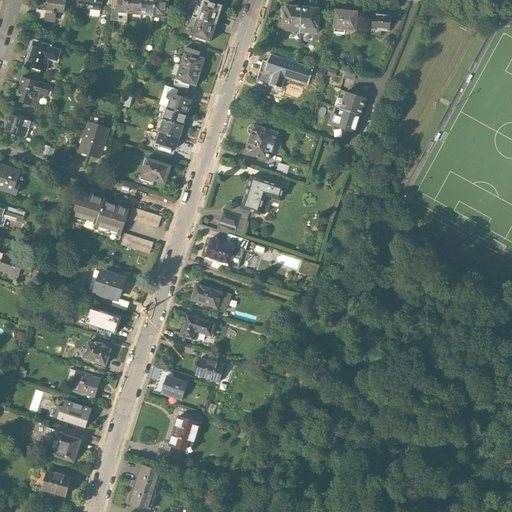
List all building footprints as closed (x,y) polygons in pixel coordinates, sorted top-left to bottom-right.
[(48,0),(47,11),(58,13),(65,13),(66,0),(48,0)] [(78,0),(78,6),(101,10),(102,0),(78,0)] [(127,22),(128,13),(118,11),(118,0),(114,0),(113,20),(127,22)] [(128,13),(130,13),(131,0),(118,0),(118,11),(128,13)] [(131,0),(130,13),(142,14),(143,0),(131,0)] [(143,0),(142,14),(154,15),(155,0),(143,0)] [(167,0),(155,0),(154,15),(166,17),(167,0)] [(203,0),(198,18),(217,24),(223,6),(203,0)] [(282,30),(299,32),(302,6),(285,4),(282,30)] [(318,7),(302,6),(299,32),(317,34),(319,15),(317,15),(318,7)] [(356,9),(335,8),(333,34),(343,34),(344,29),(355,30),(356,9)] [(37,9),(33,18),(56,22),(58,13),(47,11),(37,9)] [(372,15),(371,30),(389,31),(390,16),(372,15)] [(211,42),(217,24),(198,18),(192,36),(211,42)] [(401,21),(397,19),(393,28),(397,30),(401,21)] [(35,41),(27,64),(45,71),(50,58),(57,60),(61,50),(35,41)] [(188,45),(186,51),(201,56),(203,50),(188,45)] [(186,51),(182,63),(202,70),(206,57),(201,56),(186,51)] [(309,70),(270,57),(266,70),(275,73),(271,84),(280,87),(283,76),(305,83),(309,70)] [(182,63),(175,82),(189,87),(191,82),(197,84),(202,70),(182,63)] [(24,77),(16,101),(36,107),(40,94),(47,96),(50,85),(24,77)] [(177,92),(165,88),(159,105),(168,108),(188,114),(193,101),(176,95),(177,92)] [(365,99),(344,92),(336,117),(331,115),(328,124),(354,132),(365,99)] [(168,108),(164,120),(184,127),(188,114),(168,108)] [(11,115),(6,132),(23,137),(26,126),(28,127),(30,121),(11,115)] [(180,139),(184,127),(164,120),(160,132),(180,139)] [(89,123),(80,151),(100,158),(109,129),(89,123)] [(277,132),(253,124),(244,153),(268,161),(270,154),(273,154),(275,154),(277,153),(280,150),(281,147),(280,144),(279,142),(277,140),(275,139),(277,132)] [(153,146),(153,148),(154,149),(155,149),(156,149),(158,149),(159,148),(159,147),(160,146),(159,145),(159,144),(176,150),(180,139),(160,132),(157,143),(155,143),(154,143),(153,144),(153,146)] [(171,166),(148,158),(142,176),(165,183),(171,166)] [(289,166),(278,163),(275,172),(286,176),(289,166)] [(0,166),(0,189),(17,195),(18,190),(15,189),(22,171),(2,164),(1,167),(0,166)] [(284,185),(250,174),(239,206),(249,210),(258,213),(264,194),(279,199),(284,185)] [(81,191),(73,215),(98,223),(105,201),(106,199),(81,191)] [(130,209),(105,201),(98,223),(97,226),(122,234),(130,209)] [(240,236),(249,210),(239,206),(233,204),(230,212),(240,215),(235,228),(233,234),(240,236)] [(0,223),(20,230),(26,211),(7,205),(6,207),(0,205),(0,223)] [(133,208),(129,220),(158,229),(161,217),(133,208)] [(235,228),(240,215),(230,212),(223,210),(219,222),(235,228)] [(233,234),(235,228),(219,222),(217,228),(233,234)] [(153,243),(125,234),(121,245),(150,254),(153,243)] [(227,234),(224,242),(233,244),(232,247),(242,250),(244,250),(248,240),(227,234)] [(224,242),(209,237),(202,256),(227,264),(232,247),(233,244),(224,242)] [(242,250),(232,247),(227,264),(237,267),(242,250)] [(5,253),(0,265),(0,269),(20,277),(23,269),(31,272),(36,259),(26,256),(24,260),(5,253)] [(129,277),(104,268),(95,291),(121,300),(129,277)] [(221,291),(194,282),(189,297),(216,306),(221,291)] [(230,294),(221,291),(216,306),(225,309),(230,294)] [(123,317),(96,308),(90,325),(98,328),(111,332),(117,334),(123,317)] [(213,323),(185,314),(178,335),(191,339),(193,330),(209,335),(213,323)] [(98,328),(96,336),(108,340),(111,332),(98,328)] [(112,348),(91,341),(85,359),(106,366),(112,348)] [(223,364),(200,357),(195,374),(218,381),(223,364)] [(160,395),(161,393),(167,376),(168,372),(161,369),(153,392),(160,395)] [(93,376),(78,371),(72,390),(94,398),(100,380),(93,377),(93,376)] [(187,383),(167,376),(161,393),(181,400),(187,383)] [(92,409),(67,400),(64,408),(63,407),(59,419),(85,428),(92,409)] [(176,415),(172,430),(195,437),(199,423),(176,415)] [(190,451),(195,437),(172,430),(167,444),(190,451)] [(83,439),(58,431),(51,453),(76,461),(83,439)] [(161,471),(138,464),(126,503),(149,510),(161,471)] [(72,477),(49,471),(44,490),(67,496),(72,477)]
